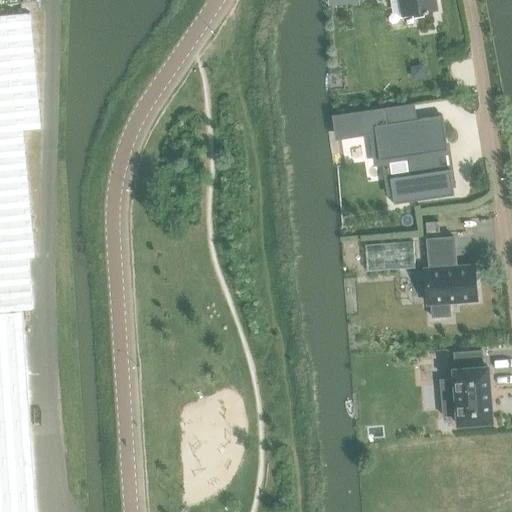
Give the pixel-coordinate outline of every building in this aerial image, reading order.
[(399,0),(402,15),(435,9),(433,0),(399,0)] [(0,311),(22,310),(26,310),(31,310),(28,259),(34,258),(21,129),(39,127),(29,12),(0,15),(0,311)] [(458,77),(457,71),(456,66),(453,61),(450,58),(445,55),(441,53),(432,51),(428,52),(423,53),(418,56),(414,59),(411,64),(409,68),(408,73),(408,77),(408,82),(410,86),(415,94),(422,99),(427,101),(432,102),(437,101),(442,100),(447,97),(450,95),(453,92),(456,87),(457,82),(458,77)] [(386,107),(359,111),(362,131),(374,129),(378,156),(406,151),(409,170),(389,173),(393,204),(454,194),(449,164),(437,166),(434,147),(447,145),(442,115),(388,123),(386,107)] [(425,233),(439,232),(438,221),(424,222),(425,233)] [(429,268),(424,268),(427,303),(431,303),(432,308),(432,316),(450,315),(449,301),(477,299),(474,264),(455,266),(453,236),(427,238),(429,268)] [(414,241),(365,245),(367,270),(415,267),(414,241)] [(35,511),(22,310),(0,311),(0,511),(35,511)] [(453,379),(440,380),(443,415),(456,414),(457,424),(492,421),(487,366),(483,366),(482,350),(454,352),(455,368),(453,369),(453,379)]
